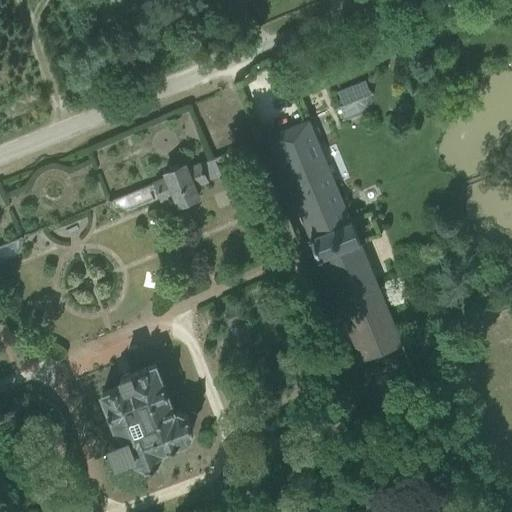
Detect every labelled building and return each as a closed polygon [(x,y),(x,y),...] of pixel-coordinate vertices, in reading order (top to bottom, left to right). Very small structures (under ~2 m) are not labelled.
[(376,96),(342,107),(347,124),(382,114),(376,96)] [(301,115),(254,137),(350,342),(398,320),(301,115)] [(243,151),(211,163),(216,178),(233,172),(256,234),(264,231),(249,193),(257,190),(243,151)] [(181,159),(138,175),(155,219),(197,203),(181,159)] [(0,266),(28,254),(22,240),(0,250),(0,266)] [(108,337),(96,340),(106,379),(119,376),(108,337)] [(98,389),(113,429),(112,431),(113,437),(106,440),(115,461),(132,454),(135,461),(147,467),(159,463),(164,449),(190,438),(195,426),(195,425),(192,425),(188,414),(190,413),(190,412),(176,407),(157,358),(132,368),(132,367),(118,372),(121,380),(98,389)]
